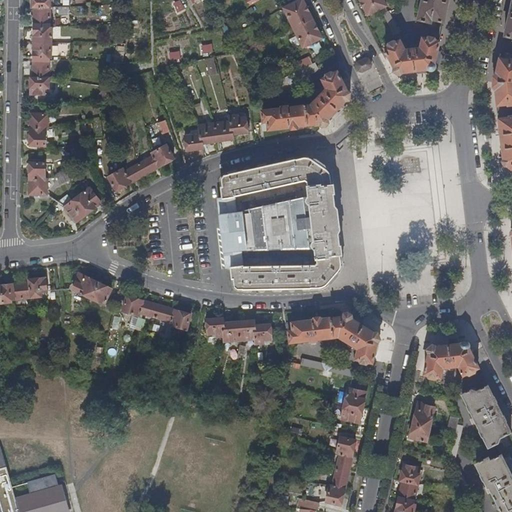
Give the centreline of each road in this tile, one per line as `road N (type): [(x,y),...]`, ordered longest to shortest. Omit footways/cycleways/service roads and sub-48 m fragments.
road 1 (residential): [(84,248),(139,281),(219,298),(354,297),(404,324)]
road 2 (residential): [(373,109),(339,138),(218,160),(160,185),(98,227),(84,248)]
road 3 (residential): [(8,256),(13,0)]
road 4 (tertiary): [(364,511),(404,324)]
road 5 (residential): [(322,0),(373,109)]
